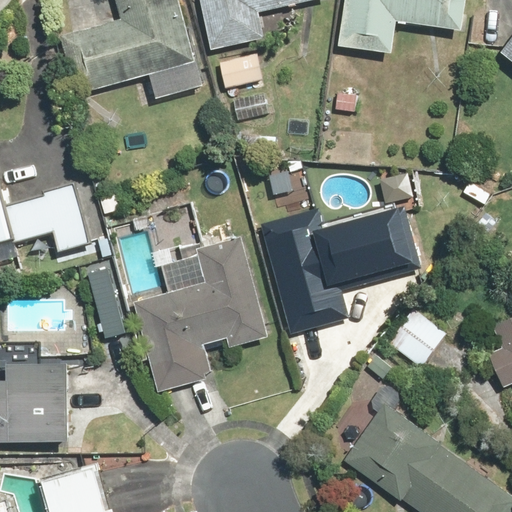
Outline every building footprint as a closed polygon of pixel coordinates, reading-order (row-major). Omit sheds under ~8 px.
[(122,0),(128,21),(67,35),(81,96),(154,79),(160,101),(209,90),(187,0),(122,0)] [(331,0),(205,0),(217,51),(270,38),(264,16),(331,0)] [(349,0),(344,47),(399,54),(402,23),(467,32),(471,0),(349,0)] [(261,51),(222,63),(231,89),(269,77),(261,51)] [(0,252),(59,238),(63,254),(101,244),(85,183),(48,192),(50,198),(14,208),(3,166),(0,166),(0,252)] [(322,210),(265,224),(294,338),(353,323),(346,295),(431,273),(413,202),(326,224),(322,210)] [(168,296),(139,303),(161,393),(216,380),(207,346),(231,341),(233,348),(276,338),(251,237),(201,249),(203,255),(161,266),(168,296)] [(452,333),(415,309),(392,344),(429,368),(452,333)] [(511,321),(498,326),(506,350),(494,354),(506,388),(511,385),(511,321)] [(0,445),(74,446),(75,365),(14,364),(14,381),(0,380),(0,445)] [(511,511),(511,493),(389,406),(348,461),(418,511),(511,511)] [(12,511),(9,500),(0,502),(0,511),(114,511),(113,507),(108,509),(95,462),(39,477),(47,511),(12,511)]
